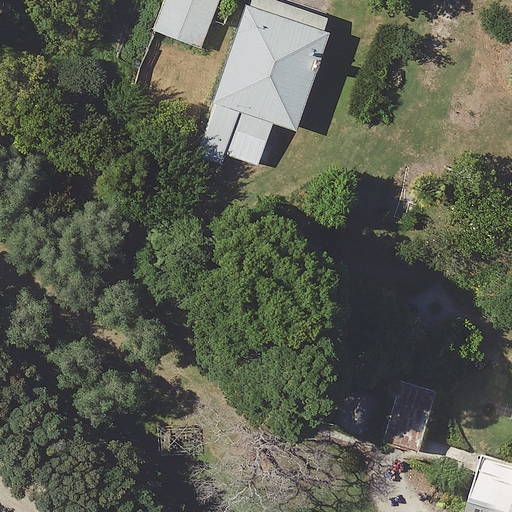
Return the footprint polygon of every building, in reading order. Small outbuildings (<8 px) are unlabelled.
[(215,0),(162,0),(152,31),(199,47),(215,0)] [(333,0),(244,0),(194,152),(251,171),(267,123),(290,130),(333,0)] [(415,170),(363,155),(349,207),(401,222),(415,170)] [(292,207),(256,197),(248,226),(285,235),(292,207)] [(511,511),(511,466),(484,457),(460,511),(511,511)]
